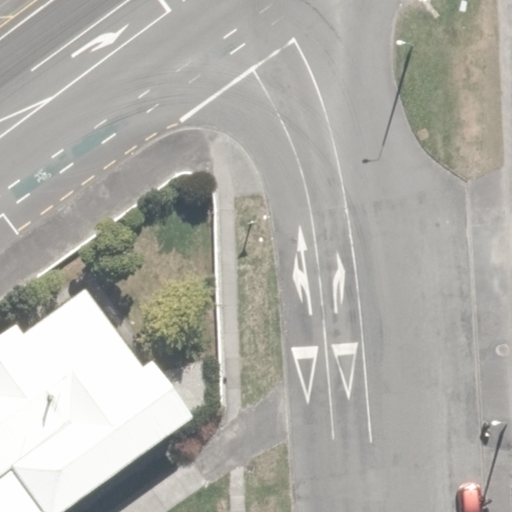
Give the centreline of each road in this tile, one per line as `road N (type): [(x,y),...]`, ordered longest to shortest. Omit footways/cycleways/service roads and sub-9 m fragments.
road 1 (residential): [(274,0),(330,117),(349,191),(376,511)]
road 2 (tertiary): [(190,0),(0,136)]
